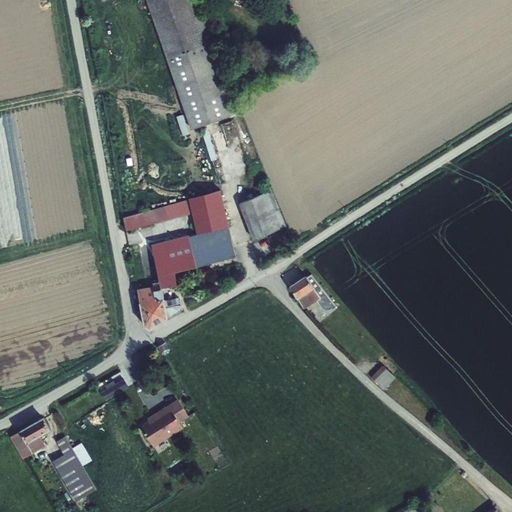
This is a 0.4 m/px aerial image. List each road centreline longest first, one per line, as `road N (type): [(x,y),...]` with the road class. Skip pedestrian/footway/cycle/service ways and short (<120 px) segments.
road 1 (unclassified): [(511,117),(136,347)]
road 2 (unclassified): [(71,0),(136,347)]
road 3 (unclassified): [(136,347),(0,424)]
